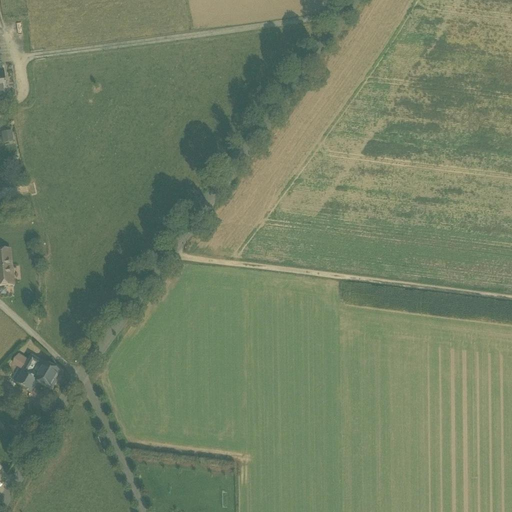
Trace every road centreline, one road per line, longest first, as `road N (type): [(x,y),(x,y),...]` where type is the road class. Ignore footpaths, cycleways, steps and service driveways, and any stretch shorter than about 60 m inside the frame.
road 1 (tertiary): [(355,0),(78,375),(0,499)]
road 2 (track): [(347,17),(22,61),(0,21)]
road 3 (track): [(178,245),(511,300)]
road 4 (track): [(142,511),(78,375)]
